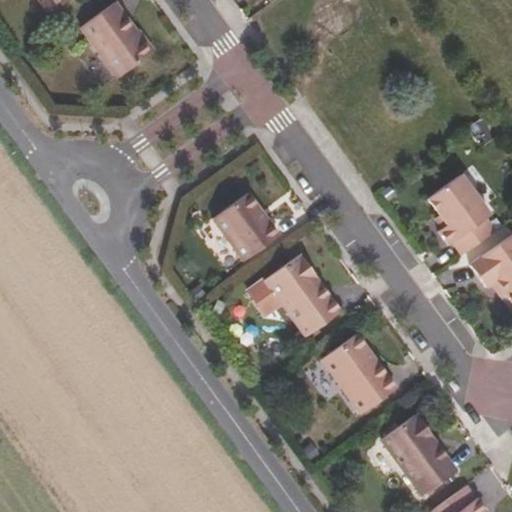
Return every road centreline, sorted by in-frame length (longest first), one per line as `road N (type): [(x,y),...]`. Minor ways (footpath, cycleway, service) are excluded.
road 1 (residential): [(273,98),(469,374),(500,392)]
road 2 (unclassified): [(117,259),(300,511)]
road 3 (unclassified): [(249,65),(105,159)]
road 4 (unclassified): [(135,190),(273,98)]
road 5 (unclassified): [(44,158),(117,259)]
